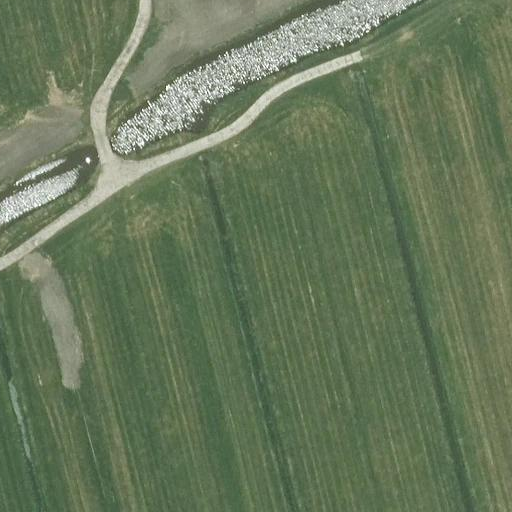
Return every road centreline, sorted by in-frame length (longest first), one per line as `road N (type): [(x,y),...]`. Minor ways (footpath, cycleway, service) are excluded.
road 1 (track): [(362,58),(268,101),(241,131),(197,152),(118,182),(112,174)]
road 2 (track): [(146,0),(149,15),(99,104),(112,174)]
road 3 (track): [(0,269),(118,182)]
